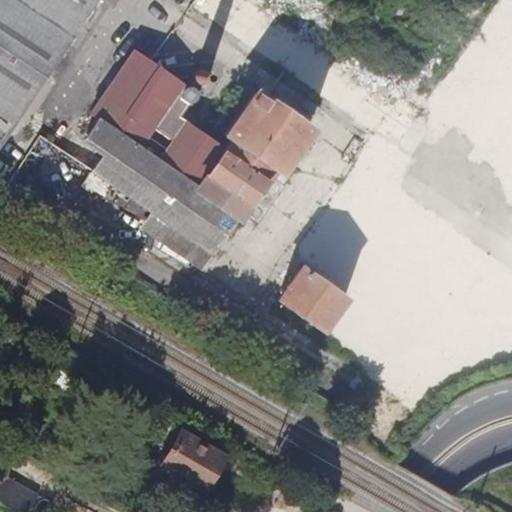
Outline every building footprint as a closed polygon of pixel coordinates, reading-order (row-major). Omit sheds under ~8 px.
[(0,0),(0,101),(22,116),(97,0),(0,0)] [(305,126),(254,91),(223,133),(225,135),(217,146),(176,117),(192,93),(144,59),(84,142),(101,155),(91,170),(210,251),(271,167),(274,169),(305,126)] [(131,270),(105,252),(95,268),(119,285),(131,270)] [(342,300),(296,269),(274,299),(319,331),(342,300)] [(60,384),(83,396),(95,374),(71,359),(58,381),(61,383),(60,384)] [(17,409),(4,399),(0,405),(0,419),(6,424),(17,409)] [(179,434),(162,463),(200,485),(218,455),(179,434)] [(0,501),(5,504),(16,465),(0,452),(0,501)]
